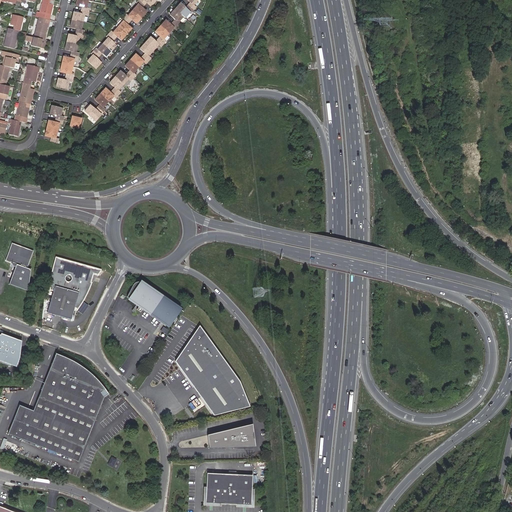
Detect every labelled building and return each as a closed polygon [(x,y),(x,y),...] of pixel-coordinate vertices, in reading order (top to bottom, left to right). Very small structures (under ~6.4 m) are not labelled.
[(51,14),(53,5),(49,4),(50,0),(49,0),(42,0),(40,12),(37,12),(36,17),(47,19),(48,14),(51,14)] [(86,8),(88,1),(85,0),(76,0),(75,6),(82,7),(81,11),(88,12),(89,9),(86,8)] [(146,12),(142,8),(144,5),(138,0),(136,3),(138,4),(132,10),(141,18),(146,12)] [(193,6),(198,0),(187,0),(190,3),(188,5),(193,10),(196,8),(193,6)] [(183,17),(189,11),(191,13),(193,10),(188,5),(185,8),(180,3),(175,9),(183,17)] [(178,23),(183,17),(175,9),(170,15),(175,20),(173,22),(178,27),(180,25),(178,23)] [(136,24),(141,18),(132,10),(127,16),(126,15),(123,17),(129,22),(131,20),(136,24)] [(82,23),(84,15),(88,16),(88,12),(81,11),(80,14),(73,12),(71,20),(82,23)] [(20,31),(24,17),(12,15),(10,23),(14,24),(14,26),(13,29),(19,31),(20,31)] [(44,40),(49,20),(47,19),(36,17),(35,17),(30,36),(42,39),(44,40)] [(131,29),(127,25),(129,22),(123,17),(121,20),(123,21),(117,27),(126,35),(131,29)] [(81,30),(82,23),(71,20),(70,28),(77,29),(76,33),(83,34),(84,31),(81,30)] [(176,30),(178,27),(173,22),(170,25),(165,20),(160,26),(168,34),(174,28),(176,30)] [(163,39),(168,34),(160,26),(155,32),(160,37),(158,39),(163,44),(165,42),(163,39)] [(121,41),(126,35),(117,27),(112,33),(111,32),(108,34),(114,39),(116,37),(121,41)] [(14,49),(19,31),(13,29),(8,28),(3,46),(14,49)] [(79,38),(79,37),(82,38),(83,34),(76,33),(75,36),(68,34),(66,42),(77,45),(78,42),(79,38)] [(116,46),(112,42),(114,39),(108,34),(106,37),(108,38),(102,44),(111,52),(116,46)] [(40,48),(42,39),(30,36),(26,35),(24,40),(32,42),(31,46),(40,48)] [(161,47),(163,44),(158,39),(155,42),(150,37),(145,43),(153,51),(158,45),(161,47)] [(75,53),(77,45),(66,42),(64,50),(71,52),(71,55),(78,57),(79,53),(75,53)] [(148,57),(153,51),(145,43),(139,49),(145,54),(143,56),(148,61),(150,59),(148,57)] [(111,52),(102,44),(97,50),(95,49),(93,51),(99,56),(101,54),(106,58),(111,52)] [(101,63),(97,59),(99,56),(93,51),(91,54),(92,55),(87,61),(96,69),(101,63)] [(15,58),(16,55),(7,52),(6,57),(4,66),(10,67),(13,68),(15,58)] [(138,68),(143,62),(146,64),(148,61),(143,56),(140,59),(135,54),(130,60),(138,68)] [(72,67),(74,59),(77,60),(78,57),(71,55),(70,58),(63,57),(61,64),(72,67)] [(133,74),(138,68),(130,60),(125,66),(130,71),(128,73),(133,78),(135,76),(133,74)] [(70,75),(72,67),(61,64),(59,72),(66,74),(65,77),(73,79),(73,75),(70,75)] [(0,84),(5,86),(10,67),(4,66),(0,65),(0,84)] [(36,80),(39,68),(35,67),(27,65),(23,84),(31,85),(31,81),(32,79),(36,80)] [(131,81),(133,78),(128,73),(125,76),(120,71),(115,77),(123,85),(128,79),(131,81)] [(67,89),(69,81),(72,82),(73,79),(65,77),(65,80),(58,79),(56,87),(67,89)] [(123,85),(115,77),(109,83),(115,88),(112,90),(118,95),(120,93),(118,91),(123,85)] [(6,101),(9,87),(5,86),(0,84),(0,99),(3,100),(6,101)] [(30,105),(33,93),(29,92),(30,89),(31,85),(23,84),(18,102),(26,104),(30,105)] [(116,98),(118,95),(112,90),(110,93),(105,88),(100,94),(108,102),(113,96),(116,98)] [(103,108),(108,102),(100,94),(94,100),(100,105),(97,107),(103,112),(105,110),(103,108)] [(25,123),(28,111),(24,110),(25,108),(26,104),(18,102),(14,121),(20,122),(25,123)] [(100,115),(103,112),(97,107),(95,110),(90,105),(84,111),(93,119),(98,113),(100,115)] [(60,117),(62,109),(51,106),(49,114),(56,116),(56,119),(63,121),(64,117),(60,117)] [(79,128),(81,119),(72,116),(70,126),(79,128)] [(17,136),(20,122),(14,121),(8,119),(7,123),(11,124),(8,134),(17,136)] [(57,131),(59,123),(62,124),(63,121),(56,119),(55,122),(48,121),(46,128),(57,131)] [(55,139),(57,131),(46,128),(44,136),(51,138),(50,141),(57,143),(58,139),(55,139)] [(27,268),(33,251),(11,243),(5,261),(16,265),(9,284),(27,291),(31,269),(27,268)] [(86,295),(89,288),(91,283),(91,282),(93,274),(98,275),(101,269),(56,257),(52,269),(50,281),(50,290),(53,291),(47,312),(71,319),(74,309),(77,310),(79,307),(84,300),(86,295)] [(179,309),(139,282),(138,282),(135,283),(134,284),(132,285),(126,297),(128,298),(127,300),(138,307),(136,310),(139,312),(141,310),(149,315),(150,314),(167,326),(179,309)] [(249,406),(239,382),(199,326),(175,361),(213,415),(249,406)] [(19,358),(21,341),(0,333),(0,334),(0,361),(16,367),(19,358)] [(78,462),(103,397),(108,394),(100,383),(96,378),(91,374),(87,371),(82,367),(76,363),(71,360),(64,357),(55,354),(33,411),(19,405),(8,434),(78,462)] [(254,447),(252,424),(207,435),(208,447),(254,447)] [(250,504),(252,475),(206,473),(205,502),(250,504)]
